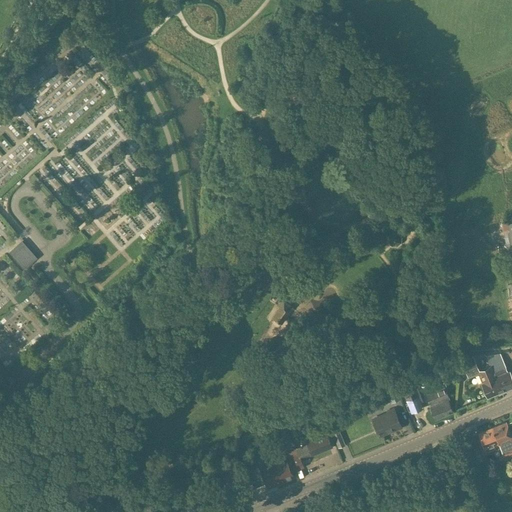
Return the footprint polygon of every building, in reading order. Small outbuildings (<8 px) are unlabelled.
[(392,231),(388,236),(388,240),(392,245),(397,245),(401,242),(402,236),(398,231),(392,231)] [(22,240),(9,252),(24,269),(37,258),(22,240)] [(282,324),(293,307),(281,299),(276,305),(279,307),(272,317),(282,324)] [(495,377),(502,393),(505,392),(505,390),(511,387),(511,377),(510,371),(508,372),(500,353),(488,358),(491,366),(495,377)] [(495,377),(491,366),(479,370),(474,358),(462,362),(469,377),(480,373),(484,382),(481,382),(487,398),(499,393),(499,394),(502,393),(495,377)] [(406,383),(408,389),(431,380),(429,374),(406,383)] [(435,419),(453,412),(448,399),(449,399),(444,388),(439,390),(437,385),(430,388),(432,393),(427,395),(431,405),(430,406),(435,419)] [(415,387),(403,392),(411,412),(423,407),(415,387)] [(391,403),(400,399),(396,389),(387,393),(391,403)] [(380,435),(401,426),(393,408),(387,411),(387,413),(373,419),(380,435)] [(492,426),(499,445),(505,461),(511,461),(511,421),(507,423),(506,421),(492,426)] [(335,422),(329,424),(338,447),(345,444),(335,422)] [(499,445),(492,426),(478,432),(486,453),(495,449),(494,447),(499,445)] [(296,449),(301,459),(331,446),(326,433),(307,441),(308,444),(296,449)] [(477,446),(470,448),(473,455),(480,452),(477,446)] [(292,472),(304,467),(301,459),(296,449),(284,454),(285,456),(259,466),(268,487),(294,477),(292,472)]
